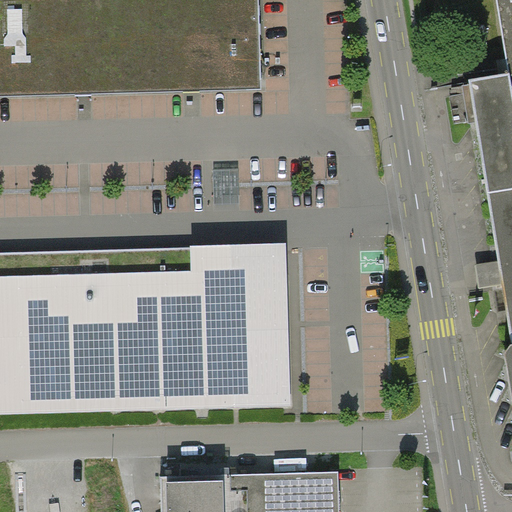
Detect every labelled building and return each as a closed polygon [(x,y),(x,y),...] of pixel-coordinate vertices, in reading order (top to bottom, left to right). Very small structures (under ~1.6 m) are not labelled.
[(264,0),(121,0),(0,3),(0,98),(267,91),(264,0)] [(511,0),(502,0),(511,53),(511,75),(478,82),(511,273),(511,0)] [(192,267),(0,273),(0,412),(291,404),(287,239),(191,242),(192,267)] [(480,261),(484,284),(506,280),(502,257),(480,261)] [(339,511),(339,474),(162,478),(163,511),(339,511)]
